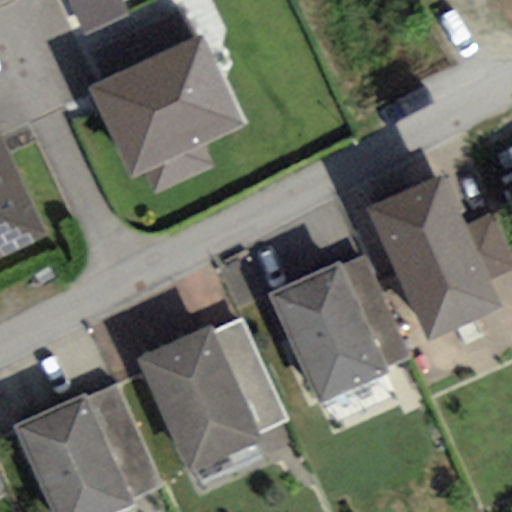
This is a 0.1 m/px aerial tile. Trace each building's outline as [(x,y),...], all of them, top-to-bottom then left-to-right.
[(236,114),(199,38),(96,87),(133,163),(236,114)] [(0,245),(40,225),(0,146),(0,245)] [(434,177),(371,205),(426,326),(488,298),(434,177)] [(337,274),(275,302),(321,404),(383,376),(337,274)] [(208,340),(146,368),(192,470),(255,442),(208,340)] [(78,395),(15,423),(55,511),(90,511),(124,497),(117,482),(102,450),(78,395)] [(136,435),(102,450),(117,482),(150,467),(136,435)]
